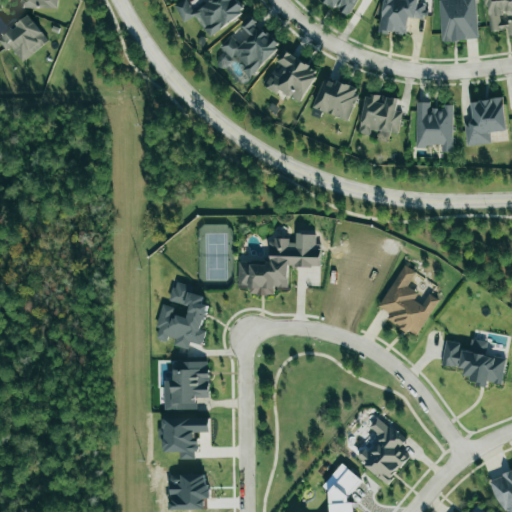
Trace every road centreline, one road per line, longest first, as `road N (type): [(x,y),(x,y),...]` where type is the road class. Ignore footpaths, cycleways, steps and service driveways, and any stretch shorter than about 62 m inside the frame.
road 1 (tertiary): [(511,199),(381,195),(302,172),(221,127),(154,60),(119,0)]
road 2 (residential): [(465,456),(427,400),(381,355),(308,328),(245,330)]
road 3 (residential): [(279,0),(333,43),(372,61),(456,71),(511,64)]
road 4 (residential): [(245,330),(247,511)]
road 5 (residential): [(411,511),(465,456),(511,431)]
